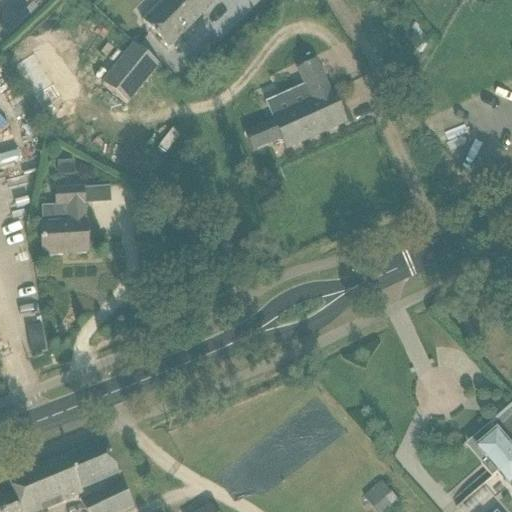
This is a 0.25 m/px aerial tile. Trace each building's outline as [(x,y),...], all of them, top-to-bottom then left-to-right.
[(164,0),(141,24),(153,36),(167,50),(217,0),(168,0),(169,0),(168,0),(164,0)] [(282,56),(289,69),(317,57),(310,43),(282,56)] [(102,86),(126,106),(159,66),(135,47),(102,86)] [(33,55),(16,66),(42,110),(59,100),(33,55)] [(272,122),(243,135),(251,153),(280,140),(285,151),(344,124),(339,113),(330,94),(329,94),(315,64),(298,72),(311,102),(272,120),(271,120),(272,122)] [(208,132),(176,191),(198,203),(230,144),(208,132)] [(74,163),(57,164),(58,177),(75,176),(74,163)] [(40,227),(40,238),(42,257),(86,255),(85,225),(83,225),(82,208),(83,208),(82,191),(54,193),(55,209),(67,209),(68,226),(40,227)] [(511,450),(498,434),(479,450),(487,460),(481,466),(493,479),(499,474),(511,489),(511,488),(511,450)] [(0,498),(0,511),(46,511),(80,498),(81,492),(119,476),(112,460),(104,442),(8,482),(13,493),(0,498)] [(382,482),(364,498),(376,511),(382,511),(397,499),(382,482)] [(128,511),(135,509),(123,484),(82,502),(86,511),(128,511)]
